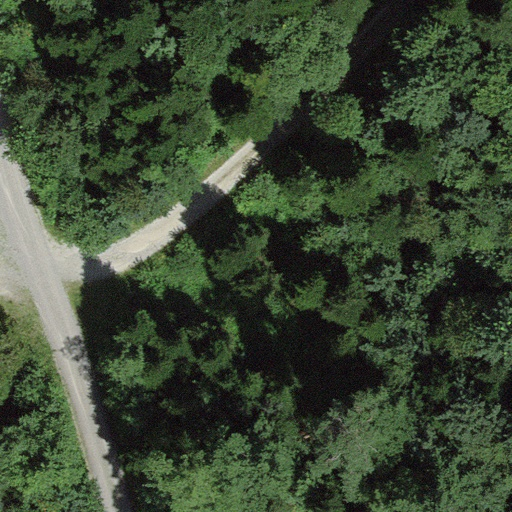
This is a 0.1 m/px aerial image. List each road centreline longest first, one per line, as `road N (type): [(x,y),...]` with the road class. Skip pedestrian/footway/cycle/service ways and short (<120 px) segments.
road 1 (track): [(401,0),(141,250),(49,300)]
road 2 (track): [(107,511),(98,455),(49,300),(0,225)]
